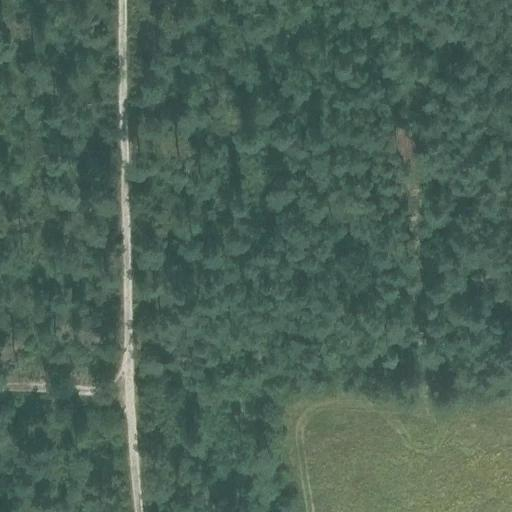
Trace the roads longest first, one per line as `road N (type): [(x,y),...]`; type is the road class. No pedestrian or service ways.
road 1 (track): [(120,366),(100,0)]
road 2 (track): [(0,364),(120,366),(140,511)]
